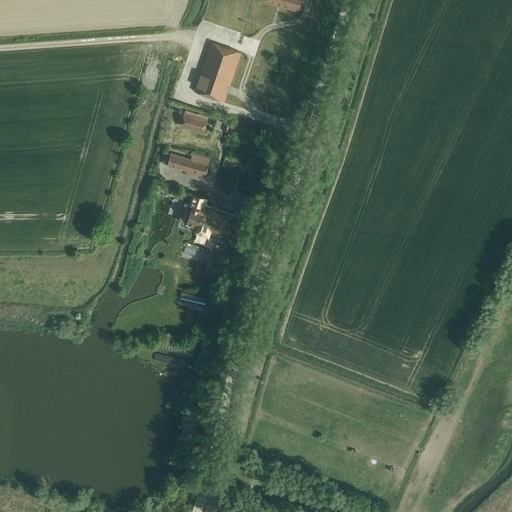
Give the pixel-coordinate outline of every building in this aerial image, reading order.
[(265,0),(266,0),(265,1),(299,11),(302,0),(265,0)] [(199,77),(194,91),(224,101),(228,90),(241,52),(226,47),(211,42),(199,77)] [(185,113),(181,126),(203,134),(207,120),(185,113)] [(226,123),(224,131),(229,133),(230,129),(234,130),(235,126),(226,123)] [(166,155),(164,162),(168,164),(167,166),(174,169),(174,168),(177,169),(188,172),(187,174),(205,179),(206,173),(209,174),(210,170),(209,170),(210,170),(208,169),(210,160),(193,154),(191,159),(171,154),(170,157),(166,155)] [(185,203),(179,221),(187,224),(186,225),(197,229),(196,233),(209,236),(208,238),(210,242),(214,243),(211,251),(213,252),(209,264),(207,264),(204,274),(214,278),(217,266),(220,267),(232,230),(228,229),(233,215),(206,206),(208,199),(206,198),(206,199),(194,195),(194,194),(193,194),(189,204),(185,203)] [(207,262),(209,250),(187,245),(184,257),(207,262)] [(182,293),(180,300),(206,306),(208,299),(182,293)] [(206,325),(201,342),(207,344),(209,345),(213,328),(206,325)] [(184,367),(186,359),(156,351),(154,359),(184,367)]
